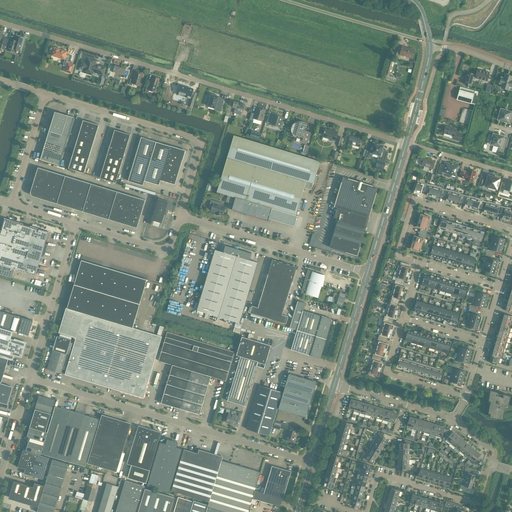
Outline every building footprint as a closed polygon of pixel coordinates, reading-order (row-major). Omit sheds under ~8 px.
[(22,39),(14,36),(13,40),(12,41),(12,42),(9,41),(10,39),(6,50),(12,52),(13,49),(18,51),(22,39)] [(411,57),(413,49),(402,46),(401,48),(398,47),(396,55),(400,57),(401,54),(411,57)] [(66,54),(67,51),(53,47),(53,48),(51,47),(50,48),(50,50),(50,51),(52,52),(51,55),(64,59),(62,65),(66,66),(64,71),(72,73),(74,64),(69,63),(72,55),(66,54)] [(96,76),(97,72),(103,74),(105,68),(96,65),(95,63),(96,60),(87,57),(86,62),(81,61),(79,67),(80,67),(79,70),(82,71),(82,72),(93,75),(96,76)] [(392,61),(395,62),(397,63),(398,61),(391,59),(385,79),(395,82),(396,78),(389,76),(390,72),(391,67),(391,66),(392,61)] [(120,67),(117,79),(120,80),(122,74),(124,75),(126,68),(120,67)] [(477,69),(476,75),(474,75),(473,77),(487,81),(489,73),(477,69)] [(128,84),(131,85),(132,83),(139,85),(143,73),(136,71),(133,79),(130,78),(128,84)] [(464,84),(469,85),(470,86),(473,77),(474,75),(474,74),(468,72),(464,84)] [(501,77),(499,83),(503,84),(501,87),(508,89),(509,85),(511,86),(511,80),(510,80),(511,76),(505,74),(504,78),(501,77)] [(148,93),(149,90),(155,92),(159,78),(152,76),(149,86),(147,85),(145,92),(148,93)] [(176,88),(175,90),(176,92),(177,92),(176,94),(187,98),(188,95),(191,96),(193,89),(179,84),(178,87),(177,87),(176,88)] [(474,94),(459,90),(456,99),(471,103),(474,94)] [(216,95),(212,93),(212,94),(211,94),(208,106),(215,108),(214,109),(220,111),(223,101),(219,100),(217,100),(218,96),(216,95)] [(239,102),(236,114),(241,115),(242,112),(240,112),(240,109),(243,110),(245,104),(239,102)] [(265,110),(256,107),(254,114),(251,113),(249,119),(253,120),(253,118),(262,121),(265,110)] [(505,110),(501,109),(500,113),(499,112),(499,113),(500,113),(499,115),(498,119),(501,120),(501,121),(502,121),(502,120),(504,121),(508,122),(511,122),(511,115),(510,115),(511,112),(507,111),(508,110),(507,110),(507,111),(505,110)] [(46,140),(65,146),(74,117),(57,112),(57,113),(55,114),(54,114),(54,115),(53,117),(52,120),(52,122),(51,127),(51,128),(51,129),(50,130),(49,130),(46,140)] [(278,114),(270,112),(267,121),(271,122),(271,124),(273,124),(272,125),(283,128),(285,122),(282,121),(284,117),(277,115),(278,114)] [(84,173),(99,124),(83,120),(68,168),(84,173)] [(307,124),(308,124),(307,123),(306,123),(306,122),(305,121),(304,121),(303,121),(302,121),(301,121),(300,121),(298,121),(297,121),(297,122),(296,122),(295,123),(294,123),(293,124),(293,125),(292,126),(292,127),(292,128),(291,129),(291,130),(292,131),(292,132),(292,133),(293,134),(293,135),(294,136),(294,137),(295,137),(295,135),(303,137),(302,141),(308,143),(311,132),(305,130),(307,124)] [(453,139),(460,141),(462,134),(456,132),(457,129),(446,126),(444,133),(454,136),(453,139)] [(99,178),(115,182),(130,134),(114,129),(99,178)] [(335,140),(338,132),(330,129),(329,130),(325,129),(322,136),(335,140)] [(251,131),(249,136),(259,139),(261,133),(251,131)] [(492,140),(491,144),(494,145),(492,151),(496,153),(496,154),(496,155),(503,157),(503,156),(504,153),(508,138),(504,137),(500,136),(500,135),(499,136),(498,135),(497,135),(494,134),(492,137),(492,138),(492,140),(491,140),(492,140)] [(233,135),(217,192),(228,195),(226,202),(233,204),(231,210),(268,221),(269,218),(294,226),(297,216),(296,215),(304,188),(311,190),(313,183),(319,161),(233,135)] [(359,146),(361,139),(350,135),(348,143),(359,146)] [(128,180),(133,182),(143,185),(144,180),(159,185),(160,180),(175,184),(182,160),(185,150),(170,146),(146,138),(141,137),(128,180)] [(43,150),(62,155),(65,146),(46,140),(43,150)] [(382,170),(388,151),(382,149),(383,145),(373,142),(370,151),(367,150),(365,157),(369,158),(369,156),(372,157),(373,154),(378,155),(375,168),(382,170)] [(62,155),(43,150),(40,159),(59,165),(62,155)] [(432,169),(435,161),(421,157),(420,161),(422,162),(421,165),(424,166),(423,169),(426,170),(427,167),(432,169)] [(442,172),(446,173),(446,174),(446,175),(446,176),(447,176),(448,177),(449,177),(450,176),(451,176),(451,175),(452,175),(455,176),(458,166),(445,162),(444,165),(440,164),(437,174),(441,175),(442,172)] [(38,167),(31,191),(30,192),(30,193),(31,193),(31,194),(31,195),(32,195),(32,196),(33,196),(137,228),(145,200),(38,167)] [(476,179),(477,176),(475,175),(476,172),(468,169),(467,172),(461,170),(459,177),(465,179),(465,180),(473,182),(474,179),(476,179)] [(488,175),(485,186),(488,187),(493,188),(496,189),(500,179),(495,177),(496,177),(493,176),(492,176),(488,175)] [(337,207),(369,217),(376,192),(376,190),(377,189),(376,188),(376,187),(375,187),(374,186),(372,185),(361,182),(362,182),(359,181),(348,178),(343,177),(341,182),(335,201),(335,202),(334,206),(337,207)] [(502,182),(499,191),(503,192),(503,193),(508,195),(509,191),(510,191),(509,192),(510,194),(511,195),(511,194),(511,181),(506,179),(505,183),(502,182)] [(421,191),(424,192),(427,184),(417,181),(414,192),(420,194),(421,191)] [(433,197),(436,186),(427,184),(424,192),(427,193),(426,195),(433,197)] [(436,186),(433,197),(439,199),(440,197),(443,197),(445,189),(436,186)] [(445,189),(443,197),(446,198),(445,201),(452,203),(455,192),(445,189)] [(455,192),(452,203),(458,205),(459,202),(462,203),(464,195),(455,192)] [(464,195),(462,203),(465,204),(464,207),(471,209),(474,198),(464,195)] [(474,198),(471,209),(477,211),(478,208),(481,209),(483,201),(474,198)] [(150,225),(160,228),(164,213),(165,213),(166,210),(165,210),(168,202),(158,199),(150,225)] [(483,201),(481,209),(484,210),(483,212),(490,214),(493,203),(483,201)] [(500,214),(502,206),(493,203),(490,214),(496,216),(497,214),(500,214)] [(213,204),(211,211),(216,213),(215,214),(221,216),(222,214),(223,215),(223,213),(224,213),(225,212),(226,210),(225,209),(224,209),(225,207),(213,204)] [(511,209),(502,206),(500,214),(503,215),(502,218),(509,220),(511,209)] [(357,255),(369,217),(337,207),(334,217),(338,218),(329,247),(349,253),(351,254),(357,255)] [(418,220),(429,224),(431,219),(429,219),(430,217),(420,214),(418,220)] [(48,231),(11,220),(4,218),(1,229),(0,228),(0,264),(35,275),(48,231)] [(445,230),(448,221),(441,219),(438,228),(445,230)] [(429,224),(418,220),(416,227),(427,230),(429,224)] [(448,221),(445,230),(453,232),(455,223),(448,221)] [(455,223),(453,232),(460,234),(463,225),(455,223)] [(463,225),(460,234),(467,236),(470,227),(463,225)] [(470,227),(467,236),(474,239),(477,229),(470,227)] [(477,229),(474,239),(482,241),(484,232),(477,229)] [(412,242),(423,245),(425,239),(414,235),(412,242)] [(490,242),(501,245),(503,239),(494,236),(493,236),(492,236),(490,242)] [(423,245),(412,242),(410,249),(419,251),(420,249),(421,250),(423,245)] [(501,245),(490,242),(488,248),(490,248),(490,249),(499,252),(501,245)] [(215,250),(197,310),(240,323),(258,262),(249,260),(251,253),(225,245),(223,252),(215,250)] [(436,258),(439,247),(434,245),(433,246),(430,256),(436,258)] [(439,247),(436,258),(442,260),(445,248),(439,247)] [(445,248),(442,260),(448,261),(451,250),(445,248)] [(451,250),(448,261),(454,263),(457,252),(451,250)] [(457,252),(454,263),(460,265),(463,254),(457,252)] [(470,253),(469,256),(466,267),(472,269),(475,259),(476,254),(470,253)] [(463,254),(460,265),(466,267),(469,256),(463,254)] [(484,263),(495,267),(497,260),(487,257),(487,258),(486,257),(484,263)] [(81,259),(67,308),(133,327),(147,279),(81,259)] [(250,312),(286,324),(288,316),(282,314),(296,267),(287,264),(287,263),(282,261),(282,262),(272,259),(258,307),(252,305),(250,312)] [(398,271),(409,275),(411,268),(408,267),(409,264),(401,262),(398,271)] [(495,267),(484,263),(482,269),(483,270),(493,273),(495,267)] [(309,295),(317,297),(324,275),(316,272),(307,270),(300,296),(309,296),(309,295)] [(409,275),(398,271),(395,281),(403,283),(404,280),(407,281),(409,275)] [(427,287),(430,276),(424,274),(421,284),(422,284),(422,285),(427,287)] [(430,276),(427,287),(433,289),(437,278),(430,276)] [(437,278),(433,289),(439,291),(443,280),(437,278)] [(392,280),(391,283),(394,284),(392,290),(403,294),(405,287),(402,286),(403,283),(395,281),(392,280)] [(443,280),(439,291),(445,292),(449,281),(443,280)] [(449,281),(445,292),(451,294),(455,283),(449,281)] [(455,283),(451,294),(457,296),(461,285),(455,283)] [(461,285),(457,296),(463,298),(463,296),(464,296),(467,287),(461,285)] [(403,294),(392,290),(389,300),(397,302),(398,299),(401,300),(403,294)] [(333,299),(333,302),(333,301),(337,302),(336,304),(342,306),(346,293),(345,294),(343,293),(343,292),(344,292),(339,291),(340,291),(339,294),(334,292),(333,295),(333,297),(333,299)] [(474,297),(485,301),(487,294),(477,291),(477,292),(475,291),(474,297)] [(485,301),(474,297),(472,303),(473,304),(483,307),(485,301)] [(397,302),(389,300),(386,309),(398,313),(399,306),(397,305),(397,302)] [(419,313),(423,302),(417,300),(417,302),(416,302),(413,311),(419,313)] [(290,328),(297,330),(291,349),(320,358),(332,319),(303,310),(305,303),(298,301),(290,328)] [(423,302),(419,313),(425,315),(429,304),(423,302)] [(429,304),(425,315),(431,317),(435,306),(429,304)] [(435,306),(431,317),(438,319),(441,308),(435,306)] [(162,336),(133,327),(67,308),(66,307),(59,332),(76,337),(65,374),(143,397),(162,336)] [(441,308),(438,319),(444,320),(447,309),(441,308)] [(383,309),(382,314),(385,315),(384,319),(392,321),(393,318),(396,319),(398,313),(386,309),(383,309)] [(447,309),(444,320),(450,322),(453,311),(447,309)] [(0,326),(28,335),(32,321),(0,311),(0,326)] [(453,311),(450,322),(456,324),(459,314),(458,314),(458,313),(453,311)] [(467,319),(478,322),(480,316),(471,313),(469,313),(467,319)] [(392,321),(384,319),(381,328),(392,331),(394,325),(391,324),(392,321)] [(478,322),(467,319),(466,325),(467,325),(467,326),(476,329),(478,322)] [(511,324),(511,321),(502,319),(501,324),(511,327),(511,324)] [(511,327),(501,324),(499,329),(510,332),(511,327)] [(0,361),(7,363),(8,359),(12,360),(14,355),(21,357),(26,342),(14,339),(14,340),(10,339),(13,332),(0,327),(0,361)] [(392,331),(381,328),(378,338),(386,340),(387,337),(390,338),(392,331)] [(510,332),(499,329),(498,335),(508,338),(510,332)] [(411,342),(414,331),(408,330),(405,339),(406,339),(405,341),(411,342)] [(158,361),(172,365),(161,403),(199,414),(211,376),(225,380),(234,351),(167,331),(158,361)] [(417,344),(420,333),(414,331),(411,342),(417,344)] [(423,346),(426,335),(420,333),(417,344),(423,346)] [(429,348),(432,337),(426,335),(423,346),(429,348)] [(508,338),(498,335),(496,340),(507,343),(508,338)] [(61,373),(67,354),(71,340),(57,336),(53,350),(55,350),(49,369),(61,373)] [(257,365),(264,368),(271,345),(242,337),(236,355),(241,356),(227,400),(245,405),(257,365)] [(435,350),(438,339),(432,337),(429,348),(435,350)] [(386,340),(378,338),(375,347),(386,350),(388,344),(385,343),(386,340)] [(441,351),(444,340),(438,339),(435,350),(441,351)] [(444,340),(441,351),(446,353),(447,352),(448,352),(450,342),(444,340)] [(507,343),(496,340),(495,345),(505,348),(507,343)] [(505,348),(495,345),(493,350),(504,353),(505,348)] [(386,350),(375,347),(372,357),(381,359),(381,356),(384,357),(386,350)] [(457,353),(468,356),(470,350),(461,347),(460,347),(459,347),(457,353)] [(504,353),(493,350),(492,355),(502,358),(504,353)] [(468,356),(457,353),(455,359),(457,359),(457,360),(466,363),(468,356)] [(502,359),(502,358),(492,355),(490,361),(492,361),(491,363),(496,365),(496,363),(498,363),(500,358),(502,359)] [(381,359),(372,357),(370,366),(381,369),(383,363),(380,362),(381,359)] [(404,369),(407,360),(399,358),(397,367),(404,369)] [(411,371),(414,362),(407,360),(404,369),(411,371)] [(0,401),(8,404),(13,387),(0,383),(0,382),(1,383),(7,363),(0,361),(0,401)] [(418,373),(421,364),(414,362),(411,371),(418,373)] [(426,375),(428,366),(421,364),(418,373),(426,375)] [(370,366),(368,373),(379,376),(381,369),(370,366)] [(433,378),(435,368),(428,366),(426,375),(433,378)] [(435,368),(433,378),(440,380),(443,371),(435,368)] [(451,374),(462,378),(464,371),(454,368),(454,369),(453,368),(451,374)] [(316,382),(289,373),(278,408),(306,417),(316,382)] [(462,378),(451,374),(449,380),(450,381),(460,384),(462,378)] [(269,435),(282,392),(259,385),(246,428),(269,435)] [(490,390),(488,403),(490,404),(488,416),(502,418),(505,407),(507,408),(510,396),(503,394),(503,395),(497,394),(498,392),(490,390)] [(35,409),(51,413),(55,400),(39,395),(35,408),(35,409)] [(348,409),(354,411),(357,401),(351,399),(348,409)] [(357,401),(354,411),(359,413),(363,402),(357,401)] [(363,402),(359,413),(365,415),(368,404),(363,402)] [(368,404),(365,415),(371,416),(374,406),(368,404)] [(41,453),(85,466),(99,418),(55,405),(47,432),(41,453)] [(374,406),(371,416),(377,418),(380,407),(374,406)] [(380,407),(377,418),(382,420),(386,409),(380,407)] [(51,413),(35,409),(30,426),(45,431),(51,413)] [(386,409),(382,420),(388,421),(391,411),(386,409)] [(229,413),(226,422),(235,425),(237,419),(240,420),(242,413),(239,412),(238,415),(236,415),(236,412),(232,411),(231,413),(229,413)] [(391,411),(388,421),(394,423),(397,413),(391,411)] [(102,414),(100,419),(87,463),(117,471),(131,423),(102,414)] [(406,427),(412,429),(416,418),(410,416),(406,427)] [(416,418),(412,429),(418,430),(421,420),(416,418)] [(421,420),(418,430),(424,432),(427,422),(421,420)] [(342,421),(341,426),(354,430),(355,425),(342,421)] [(427,422),(424,432),(430,434),(433,423),(427,422)] [(433,423),(430,434),(435,436),(439,425),(433,423)] [(146,483),(161,432),(138,425),(127,463),(131,464),(127,478),(146,483)] [(441,439),(443,439),(448,430),(444,429),(444,427),(439,425),(435,436),(441,437),(441,439)] [(295,437),(297,428),(289,426),(286,436),(285,440),(295,443),(296,437),(295,437)] [(40,455),(47,432),(32,428),(26,450),(40,455)] [(446,440),(451,444),(457,435),(453,431),(451,433),(448,430),(443,439),(445,441),(446,440)] [(378,434),(375,438),(384,444),(387,439),(378,434)] [(457,435),(451,444),(455,447),(462,439),(457,435)] [(384,444),(375,438),(372,443),(382,449),(384,444)] [(169,492),(182,448),(177,447),(178,442),(167,439),(166,443),(160,442),(147,485),(169,492)] [(460,451),(467,443),(462,439),(455,447),(460,451)] [(399,443),(399,448),(410,449),(410,443),(411,443),(411,441),(405,440),(404,443),(399,443)] [(334,447),(348,451),(343,449),(344,444),(336,442),(334,447)] [(370,448),(379,453),(382,449),(372,443),(370,448)] [(464,455),(471,446),(467,443),(460,451),(464,455)] [(471,446),(464,455),(469,459),(476,450),(471,446)] [(348,451),(334,447),(333,452),(346,456),(348,451)] [(367,452),(376,458),(379,453),(370,448),(367,452)] [(209,502),(222,460),(223,456),(199,449),(198,453),(184,449),(171,490),(209,502)] [(42,479),(49,458),(23,450),(18,467),(25,469),(24,473),(42,479)] [(476,450),(469,459),(474,463),(473,463),(475,466),(480,460),(477,458),(481,454),(476,450)] [(376,458),(367,452),(362,460),(366,462),(368,460),(373,463),(376,458)] [(331,460),(338,462),(341,463),(342,457),(340,457),(332,454),(331,460)] [(53,511),(68,464),(52,459),(45,485),(38,507),(36,511),(53,511)] [(260,472),(222,460),(209,502),(208,506),(226,511),(248,511),(252,498),(255,490),(260,472)] [(359,468),(360,468),(369,471),(371,466),(361,463),(359,468)] [(328,470),(336,473),(338,468),(329,465),(328,470)] [(272,466),(264,493),(282,499),(283,499),(291,471),(272,466)] [(465,479),(474,482),(475,480),(476,480),(476,478),(476,477),(476,475),(472,474),(473,471),(465,469),(463,474),(466,475),(465,479)] [(324,480),(335,484),(336,478),(335,478),(326,475),(324,480)] [(355,484),(356,484),(365,487),(366,481),(359,479),(356,479),(355,484)] [(474,482),(465,479),(464,483),(462,482),(460,489),(467,491),(468,487),(472,488),(473,486),(474,486),(475,484),(474,484),(474,482)] [(136,511),(145,486),(125,480),(115,511),(136,511)] [(335,484),(324,480),(323,486),(333,489),(335,484)] [(18,501),(38,507),(45,485),(34,482),(33,486),(14,481),(10,492),(11,492),(10,498),(17,500),(17,499),(19,500),(18,501)] [(93,501),(96,489),(97,485),(89,483),(84,499),(93,501)] [(104,493),(97,511),(110,511),(118,487),(107,483),(104,493)] [(169,511),(174,497),(145,488),(137,511),(169,511)] [(264,493),(255,490),(252,498),(280,506),(282,499),(264,493)] [(188,511),(192,501),(178,497),(173,511),(188,511)] [(205,511),(208,504),(194,500),(190,511),(205,511)] [(360,502),(351,500),(350,505),(359,508),(360,502)] [(456,511),(455,511),(465,511),(461,510),(462,506),(446,501),(445,505),(448,506),(455,508),(454,511),(456,511)]
